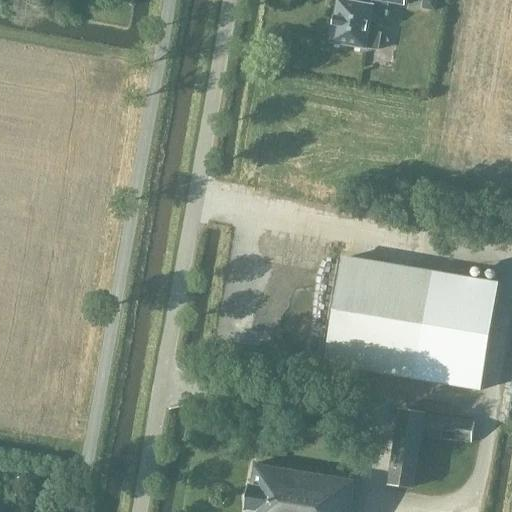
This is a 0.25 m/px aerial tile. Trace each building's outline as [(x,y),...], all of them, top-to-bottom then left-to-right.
[(403,0),(370,0),(372,0),(371,4),(345,0),(335,0),(329,43),(377,51),(380,34),(368,32),(370,18),(384,21),(387,3),(403,6),(403,0)] [(423,0),(424,2),(429,9),(434,10),(436,0),(423,0)] [(327,365),(480,390),(498,283),(345,258),(327,365)] [(424,414),(411,412),(398,410),(386,486),(412,490),(420,436),(470,445),(473,423),(424,414)] [(247,511),(350,511),(356,480),(257,463),(256,466),(254,466),(251,487),(249,487),(245,511),(247,511)]
